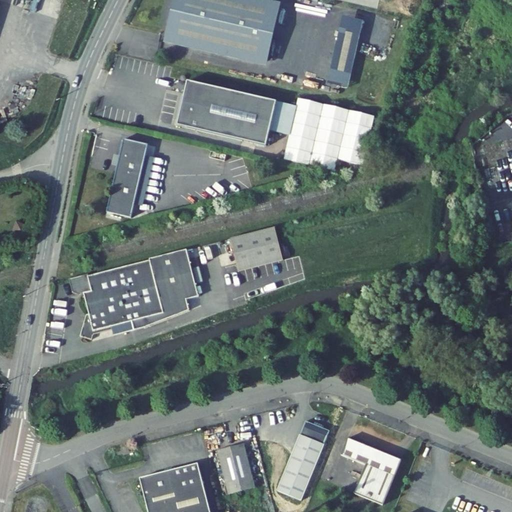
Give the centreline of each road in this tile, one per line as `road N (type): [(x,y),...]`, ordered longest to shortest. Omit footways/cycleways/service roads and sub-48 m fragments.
road 1 (residential): [(5,460),(48,457),(130,425),(311,383),(350,389),(511,455)]
road 2 (secondary): [(61,165),(22,372)]
road 3 (secondary): [(118,0),(89,59),(61,165)]
road 4 (unknown): [(22,372),(144,341)]
